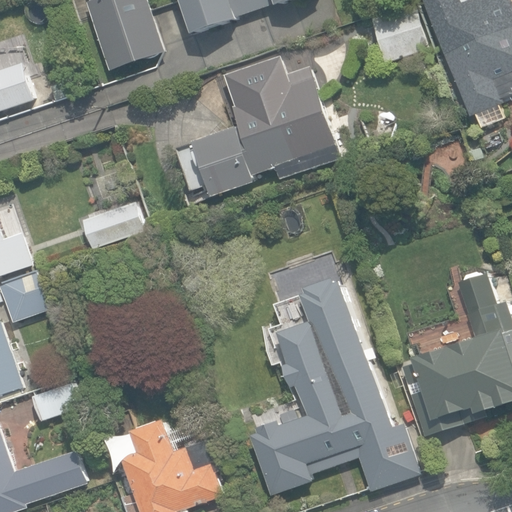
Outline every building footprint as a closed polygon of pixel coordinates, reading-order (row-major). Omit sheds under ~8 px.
[(94,0),(95,2),(91,4),(114,72),(170,53),(152,0),(94,0)] [(186,0),(198,35),(244,20),(242,16),(260,10),(256,0),(186,0)] [(281,6),(299,0),(256,0),(260,10),(280,3),(281,6)] [(511,97),(511,2),(511,0),(424,0),(423,1),(472,115),(511,97)] [(374,20),(390,65),(434,50),(419,5),(374,20)] [(198,142),(218,197),(257,183),(261,182),(259,176),(280,168),(285,180),(347,158),(314,67),(302,71),(298,59),(257,74),(231,83),(238,103),(235,104),(243,126),(198,142)] [(0,72),(0,113),(40,100),(27,63),(0,72)] [(88,220),(98,249),(150,231),(140,201),(88,220)] [(0,277),(37,266),(25,232),(7,239),(0,217),(0,277)] [(17,323),(57,309),(43,270),(3,285),(17,323)] [(255,430),(275,491),(317,476),(315,470),(362,453),(374,487),(425,470),(407,419),(397,422),(347,277),(342,279),(340,274),(312,284),(314,289),(307,291),(317,317),(285,328),(295,359),(291,361),(298,382),(302,381),(312,411),(284,421),(282,417),(262,424),(263,427),(255,430)] [(465,413),(469,426),(488,420),(486,413),(511,404),(511,301),(499,305),(490,276),(463,284),(481,343),(428,359),(410,300),(381,308),(402,377),(428,370),(443,420),(465,413)] [(0,395),(29,386),(6,322),(0,323),(0,399),(1,399),(0,397),(0,395)] [(37,397),(46,421),(85,407),(76,383),(37,397)] [(126,497),(130,511),(194,511),(193,508),(229,496),(221,472),(228,470),(217,439),(181,451),(170,419),(143,429),(137,411),(110,420),(126,466),(135,463),(145,491),(126,497)] [(182,448),(215,436),(208,415),(175,427),(182,448)] [(0,511),(16,511),(32,507),(30,503),(91,483),(80,450),(19,471),(2,419),(0,419),(0,511)]
